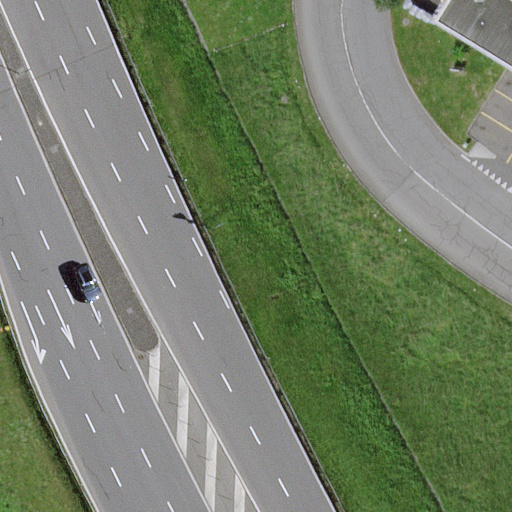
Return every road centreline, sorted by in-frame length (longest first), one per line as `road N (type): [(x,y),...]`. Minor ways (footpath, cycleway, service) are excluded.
road 1 (primary): [(295,511),(162,269),(47,0)]
road 2 (primary): [(0,156),(87,385),(155,511)]
road 3 (unclassified): [(342,0),(359,81),(392,149),(511,246)]
